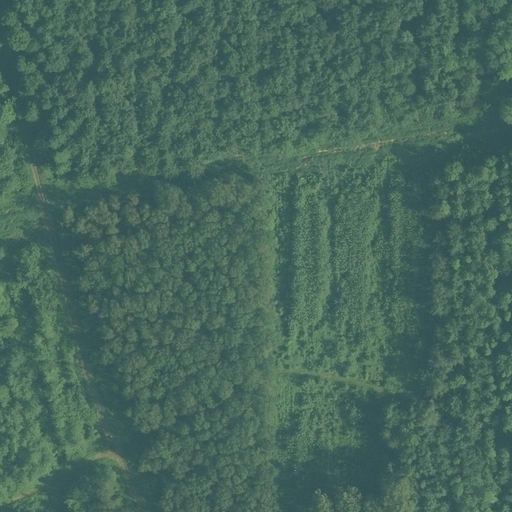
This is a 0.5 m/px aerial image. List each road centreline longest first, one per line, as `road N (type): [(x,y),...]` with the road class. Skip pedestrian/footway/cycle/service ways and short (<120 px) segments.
road 1 (track): [(0,33),(93,395),(143,511)]
road 2 (track): [(0,501),(113,446)]
